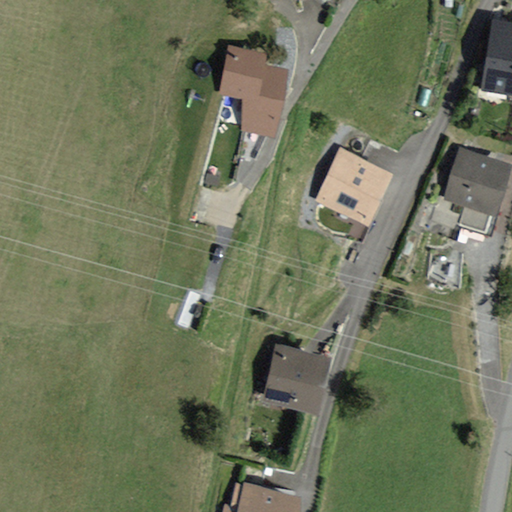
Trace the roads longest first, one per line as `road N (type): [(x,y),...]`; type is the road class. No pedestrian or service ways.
road 1 (residential): [(304,511),(370,261),(489,0)]
road 2 (residential): [(226,220),(353,0)]
